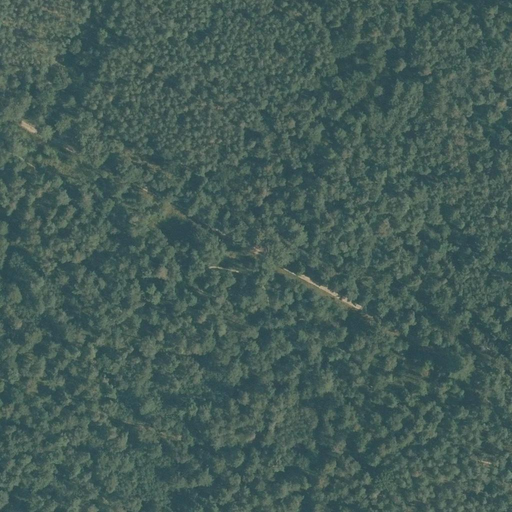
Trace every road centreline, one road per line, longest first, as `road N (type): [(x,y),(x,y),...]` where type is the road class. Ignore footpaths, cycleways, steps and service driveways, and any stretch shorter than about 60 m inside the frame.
road 1 (track): [(0,107),(418,338),(511,424)]
road 2 (track): [(0,373),(191,438),(266,478),(295,511)]
road 3 (track): [(38,128),(0,283)]
